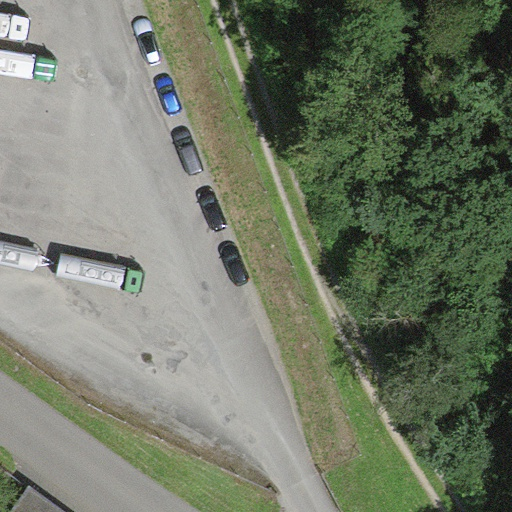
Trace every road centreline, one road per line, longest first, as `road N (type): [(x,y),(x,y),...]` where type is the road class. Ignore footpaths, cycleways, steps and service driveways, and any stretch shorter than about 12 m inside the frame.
road 1 (track): [(224,0),(358,351),(458,511)]
road 2 (unclassified): [(147,511),(0,405)]
